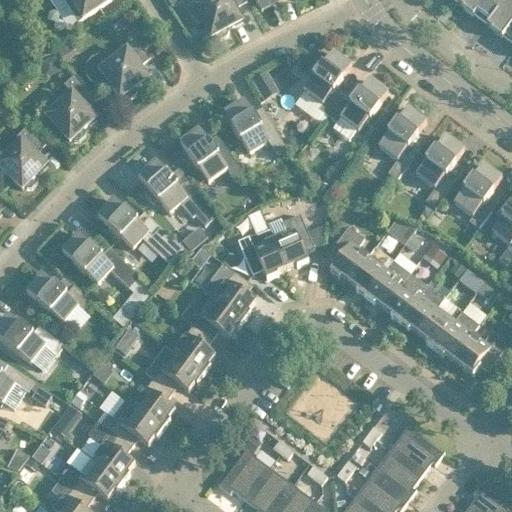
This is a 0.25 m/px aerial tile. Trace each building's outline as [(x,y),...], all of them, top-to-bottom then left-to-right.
[(61,0),(78,26),(112,4),(111,1),(112,0),(61,0)] [(212,41),(215,39),(216,41),(220,42),(228,39),(229,34),(229,32),(242,25),(235,11),(247,5),(244,0),(214,0),(195,11),(212,41)] [(253,0),(261,15),(283,4),(286,2),(288,0),(253,0)] [(491,26),(509,0),(464,0),(461,4),(461,3),(458,7),(473,18),(476,14),(489,25),(491,26)] [(511,0),(509,0),(491,26),(489,25),(487,29),(502,40),(504,36),(511,41),(511,0)] [(127,55),(114,64),(102,73),(93,62),(88,68),(87,75),(90,82),(96,87),(104,88),(108,86),(120,102),(122,101),(123,102),(129,103),(135,99),(136,93),(135,92),(148,82),(139,70),(150,62),(135,41),(124,50),(127,55)] [(320,114),(327,119),(328,120),(342,102),(334,96),(343,84),(342,83),(352,70),(333,56),(324,69),(323,68),(313,81),(314,82),(304,95),(324,110),(320,114)] [(86,111),(96,102),(74,79),(64,89),(72,98),(47,120),(70,146),(72,144),(73,145),(78,145),(84,140),(84,135),(83,134),(96,123),(86,111)] [(350,108),(342,102),(328,120),(337,127),(334,132),(350,144),(357,134),(359,136),(369,124),(370,124),(380,111),(379,110),(389,97),(370,83),(360,96),(359,95),(350,108)] [(259,126),(254,118),(253,118),(245,105),(225,117),(233,130),(232,131),(240,145),(242,145),(250,158),(269,147),(275,158),(286,151),(268,121),(259,126)] [(388,177),(398,184),(417,158),(409,152),(419,140),(417,139),(427,126),(408,112),(399,125),(397,124),(388,137),(389,138),(379,151),(398,165),(388,177)] [(36,158),(45,148),(27,130),(17,141),(21,145),(0,167),(0,171),(23,193),(25,191),(26,192),(31,192),(37,186),(36,181),(35,180),(47,168),(36,158)] [(216,151),(210,143),(208,139),(205,141),(199,133),(180,147),(190,160),(189,161),(198,174),(199,173),(209,186),(227,173),(235,185),(245,177),(223,147),(216,151)] [(426,205),(435,212),(455,186),(447,180),(456,168),(455,167),(465,154),(446,140),(436,153),(435,152),(425,166),(426,166),(417,179),(435,193),(426,205)] [(218,221),(207,207),(182,178),(175,185),(168,177),(167,178),(157,165),(139,180),(149,193),(148,193),(159,206),(160,205),(170,218),(182,208),(194,222),(197,220),(206,231),(218,221)] [(469,226),(479,233),(492,215),(484,209),(494,196),(493,195),(502,182),(484,168),(474,181),(473,180),(463,194),(464,195),(454,207),(473,221),(469,226)] [(114,203),(98,220),(110,231),(109,232),(121,243),(122,243),(133,254),(143,243),(168,267),(182,252),(145,217),(138,224),(127,213),(126,214),(114,203)] [(502,223),(492,235),(511,249),(500,263),(509,270),(511,265),(511,208),(511,209),(507,206),(497,219),(501,222),(502,223)] [(268,229),(270,234),(287,273),(297,269),(298,271),(309,266),(305,257),(315,253),(301,219),(282,227),(281,223),(268,229)] [(350,287),(369,261),(358,253),(365,243),(349,231),(327,260),(336,267),(330,275),(340,282),(341,281),(350,287)] [(278,277),(287,273),(270,234),(258,239),(257,238),(239,246),(253,279),(264,275),(267,284),(279,279),(278,277)] [(86,278),(98,289),(111,275),(129,292),(140,281),(109,252),(103,259),(91,249),(90,249),(79,239),(62,256),(74,267),(73,267),(85,279),(86,278)] [(365,302),(393,265),(376,252),(369,261),(350,287),(358,293),(356,295),(365,302)] [(384,313),(411,278),(393,265),(365,302),(374,308),(376,306),(384,313)] [(247,299),(253,290),(222,267),(202,294),(214,303),(245,326),(251,317),(249,315),(256,306),(247,299)] [(83,314),(91,305),(74,290),(67,298),(55,287),(54,288),(42,278),(27,296),(39,306),(38,307),(51,318),(52,317),(64,327),(79,310),(83,314)] [(400,327),(427,291),(411,278),(384,313),(392,319),(391,321),(400,327)] [(419,338),(438,313),(445,304),(434,295),(439,288),(433,283),(427,291),(400,327),(409,334),(411,332),(419,338)] [(164,313),(175,299),(165,291),(154,305),(164,313)] [(238,335),(245,326),(214,303),(203,317),(191,308),(182,320),(194,330),(213,344),(219,335),(229,343),(236,334),(238,335)] [(435,353),(462,317),(457,313),(450,322),(438,313),(419,338),(427,345),(426,347),(435,353)] [(453,364),(473,338),(479,330),(462,317),(435,353),(444,360),(445,358),(453,364)] [(31,368),(32,366),(43,375),(46,375),(65,350),(40,330),(33,338),(21,328),(20,329),(8,319),(0,328),(0,342),(6,347),(5,348),(18,359),(19,358),(31,368)] [(206,353),(213,344),(194,330),(174,357),(204,380),(211,371),(209,369),(216,360),(206,353)] [(129,334),(115,352),(125,359),(139,341),(129,334)] [(488,376),(507,350),(491,337),(484,347),(473,338),(453,364),(473,379),(480,370),(488,376)] [(166,351),(145,378),(153,384),(173,398),(179,389),(189,397),(196,387),(197,389),(204,380),(174,357),(166,351)] [(52,397),(8,369),(2,377),(0,375),(0,405),(3,407),(4,406),(15,414),(27,395),(29,397),(31,393),(34,395),(31,400),(45,409),(52,397)] [(166,407),(172,399),(173,398),(153,384),(133,411),(164,434),(171,425),(169,423),(176,414),(166,407)] [(157,443),(164,434),(133,411),(125,404),(112,421),(111,421),(105,416),(98,426),(114,437),(113,438),(132,452),(139,443),(149,450),(155,441),(157,443)] [(10,426),(0,420),(0,433),(5,436),(10,426)] [(67,420),(50,445),(64,454),(81,430),(67,420)] [(126,461),(132,452),(113,438),(114,437),(98,426),(89,439),(104,450),(93,465),(124,487),(131,478),(129,477),(135,468),(126,461)] [(385,433),(378,427),(369,439),(376,445),(385,433)] [(409,430),(390,455),(423,480),(433,466),(435,468),(435,469),(435,470),(445,457),(443,458),(409,432),(410,431),(409,430)] [(371,452),(376,445),(369,439),(363,446),(371,452)] [(281,458),(287,451),(285,450),(279,445),(274,453),(281,458)] [(288,464),(294,456),(287,451),(281,458),(288,464)] [(219,489),(218,490),(231,499),(232,498),(231,497),(232,495),(246,505),(270,472),(269,471),(245,454),(245,455),(246,456),(221,490),(219,489)] [(374,478),(373,478),(409,505),(417,494),(416,494),(415,495),(413,493),(423,480),(390,455),(374,478)] [(117,497),(124,487),(93,465),(83,478),(71,470),(61,483),(92,506),(99,497),(108,504),(115,495),(117,497)] [(356,472),(348,466),(343,473),(351,479),(356,472)] [(315,484),(321,476),(313,471),(308,478),(315,484)] [(270,472),(246,505),(255,511),(276,511),(293,490),(293,489),(270,472)] [(345,486),(351,479),(343,473),(338,480),(345,486)] [(322,489),(328,482),(321,476),(315,484),(322,489)] [(373,478),(356,502),(369,511),(403,511),(409,505),(373,478)] [(87,511),(92,506),(61,483),(52,496),(63,505),(57,511),(87,511)] [(478,500),(469,511),(511,511),(511,509),(484,488),(485,487),(484,486),(474,499),(475,500),(476,498),(478,500)] [(293,490),(276,511),(312,511),(317,507),(316,506),(293,490)] [(369,511),(356,502),(347,511),(369,511)]
